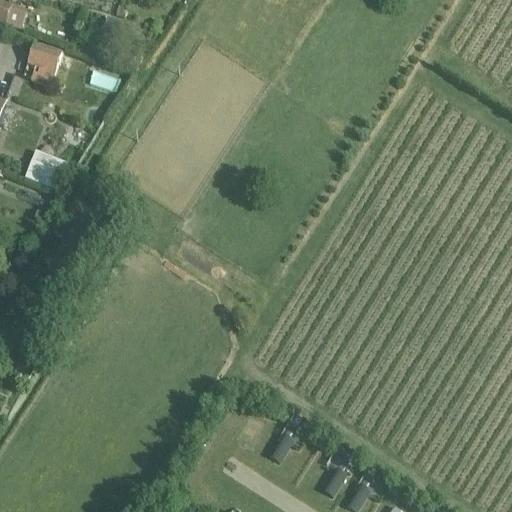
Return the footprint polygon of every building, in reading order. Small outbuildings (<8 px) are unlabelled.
[(0,27),(21,34),(27,13),(0,4),(0,27)] [(31,83),(51,89),(61,56),(34,47),(27,67),(35,70),(31,83)] [(64,184),(76,156),(44,142),(32,169),(64,184)] [(55,273),(79,290),(94,267),(70,250),(55,273)] [(255,406),(237,410),(240,421),(258,417),(255,406)] [(208,480),(198,497),(218,508),(228,491),(208,480)]
